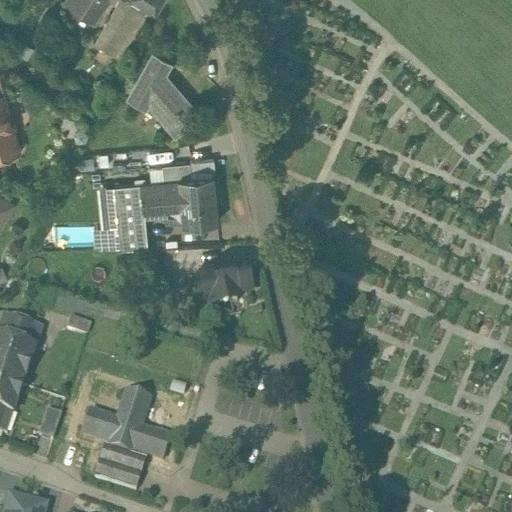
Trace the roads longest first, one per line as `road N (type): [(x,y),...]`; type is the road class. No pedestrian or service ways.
road 1 (residential): [(324,511),(228,82),(194,0)]
road 2 (residential): [(150,511),(0,454)]
